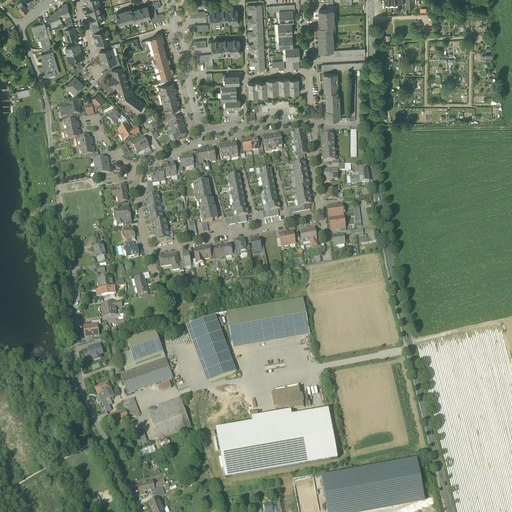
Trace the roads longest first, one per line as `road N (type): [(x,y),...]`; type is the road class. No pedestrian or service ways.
road 1 (tertiary): [(451,511),(373,162),(371,0)]
road 2 (residential): [(102,436),(74,347),(73,270),(45,98),(19,26)]
road 3 (residential): [(320,216),(148,253)]
road 4 (residential): [(204,136),(169,0)]
road 5 (track): [(511,126),(372,128)]
road 6 (residential): [(303,0),(312,122)]
